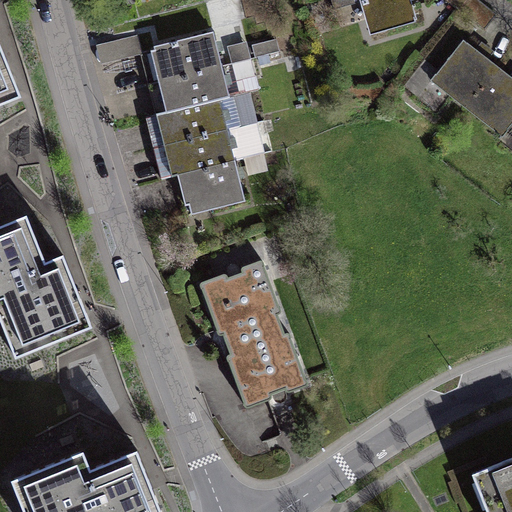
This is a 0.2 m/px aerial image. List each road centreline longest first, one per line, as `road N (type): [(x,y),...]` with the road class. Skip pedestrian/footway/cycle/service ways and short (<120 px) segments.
road 1 (residential): [(224,511),(143,303),(54,0)]
road 2 (residential): [(282,511),(459,395),(511,372)]
